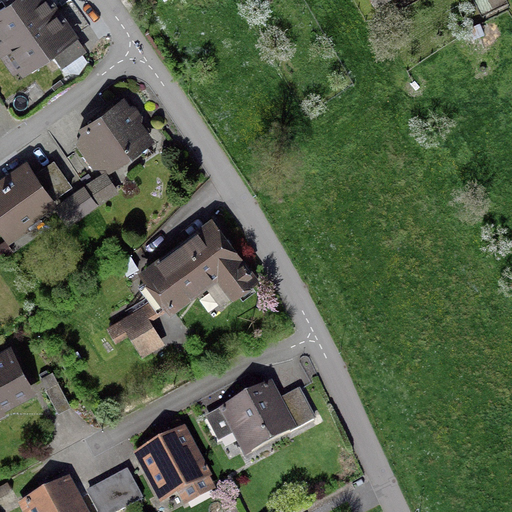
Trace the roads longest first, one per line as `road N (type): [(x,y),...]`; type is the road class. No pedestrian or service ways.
road 1 (residential): [(139,49),(211,154),(315,335)]
road 2 (residential): [(54,466),(315,335)]
road 3 (residential): [(315,335),(395,511)]
road 4 (residential): [(0,145),(139,49)]
